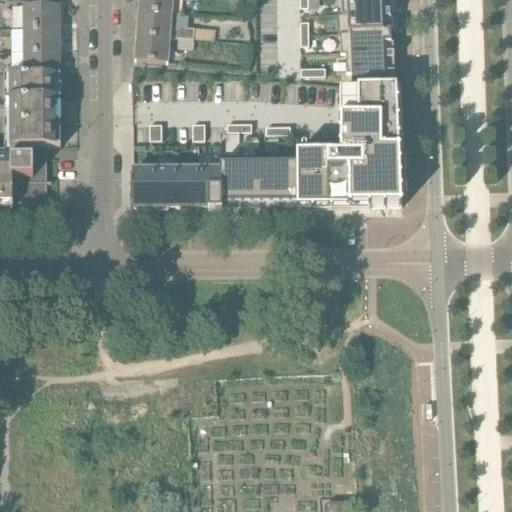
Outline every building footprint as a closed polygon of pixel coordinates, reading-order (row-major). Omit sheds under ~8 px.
[(139,0),(138,17),(172,20),(174,0),(139,0)] [(308,0),(300,0),(300,12),(301,12),(308,12),(308,0)] [(341,0),(342,18),(388,17),(388,16),(387,6),(390,6),(389,0),(341,0)] [(23,33),(59,33),(59,9),(23,9),(23,33)] [(342,18),(337,19),(338,38),(340,38),(389,36),(389,35),(388,25),(390,25),(390,16),(388,16),(388,17),(342,18)] [(136,42),(170,45),(172,20),(138,17),(136,42)] [(301,27),(300,27),(300,39),(308,39),(308,27),(301,27)] [(179,42),(194,43),(195,34),(179,32),(179,42)] [(23,53),(59,53),(59,33),(23,33),(23,53)] [(389,36),(340,38),(341,57),(345,57),(391,55),(391,52),(391,48),(391,45),(390,38),(390,35),(389,35),(389,36)] [(308,39),(300,39),(301,51),(309,51),(308,39)] [(135,65),(169,67),(170,45),(136,42),(135,65)] [(178,52),(193,53),(194,43),(179,42),(178,52)] [(23,78),(60,77),(59,53),(23,53),(23,78)] [(391,55),(345,57),(346,77),(349,77),(392,75),(391,64),(393,64),(393,57),(391,57),(391,55)] [(313,73),(301,73),(301,81),(313,81),(313,73)] [(325,73),(313,73),(313,81),(325,81),(325,73)] [(392,75),(349,77),(350,93),(393,92),(392,83),(394,83),(394,76),(392,77),(392,75)] [(60,126),(60,102),(60,77),(23,78),(9,78),(9,102),(9,127),(9,152),(11,152),(11,162),(0,162),(0,212),(13,213),(12,207),(47,207),(47,152),(61,152),(61,151),(60,126)] [(340,155),(298,155),(298,169),(298,213),(398,213),(393,92),(350,93),(340,94),(340,155)] [(204,128),(192,129),(193,137),(205,137),(204,128)] [(239,128),(227,128),(227,136),(239,136),(239,128)] [(251,128),(239,128),(239,136),(251,136),(251,128)] [(161,129),(149,129),(149,137),(161,137),(161,129)] [(266,130),(266,137),(278,138),(278,131),(266,130)] [(278,131),(278,138),(290,140),(290,132),(278,131)] [(161,137),(149,137),(149,145),(161,145),(161,137)] [(205,137),(193,137),(193,145),(205,145),(205,137)] [(177,169),(156,170),(156,214),(177,214),(177,169)] [(199,169),(177,169),(177,214),(199,214),(199,169)] [(219,169),(199,169),(199,214),(219,214),(219,169)] [(240,169),(219,169),(219,214),(240,214),(240,169)] [(259,169),(240,169),(240,214),(259,214),(259,169)] [(278,169),(259,169),(259,214),(278,214),(278,169)] [(298,169),(278,169),(278,214),(298,213),(298,169)] [(156,170),(133,170),(133,215),(156,214),(156,170)]
